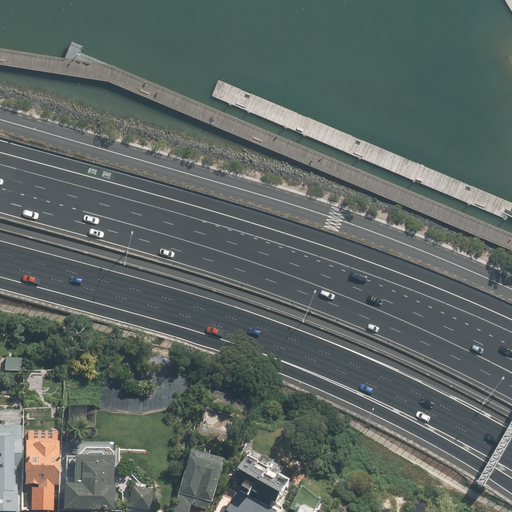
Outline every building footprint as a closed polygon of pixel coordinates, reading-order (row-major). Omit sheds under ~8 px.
[(0,509),(16,510),(17,467),(19,467),(19,425),(0,424),(0,509)] [(25,432),(24,485),(31,485),(31,510),(53,510),(53,485),(58,485),(58,433),(25,432)] [(188,452),(173,511),(187,511),(189,505),(206,509),(208,501),(210,502),(221,458),(189,450),(188,452)] [(65,482),(59,482),(59,509),(110,510),(111,458),(105,452),(81,452),(75,458),(65,458),(65,482)] [(267,472),(274,459),(265,454),(259,464),(245,457),(229,485),(236,489),(224,511),(225,511),(278,511),(280,510),(274,507),(287,483),(267,472)] [(131,487),(129,507),(149,510),(152,489),(131,487)] [(289,511),(314,511),(320,502),(300,490),(288,511),(289,511)]
